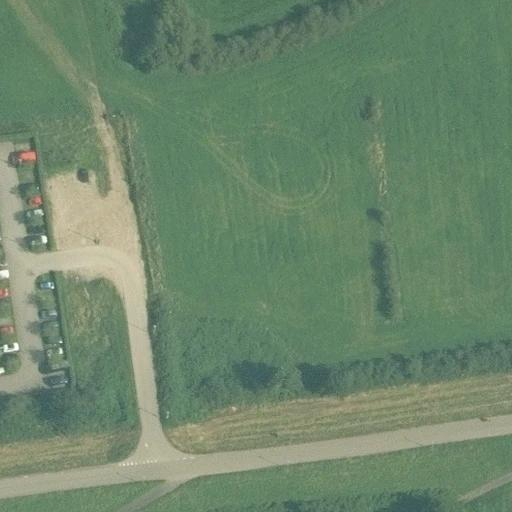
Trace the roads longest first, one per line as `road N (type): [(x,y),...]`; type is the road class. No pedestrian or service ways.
road 1 (unclassified): [(511,427),(0,490)]
road 2 (track): [(121,261),(123,209),(103,120),(24,0)]
